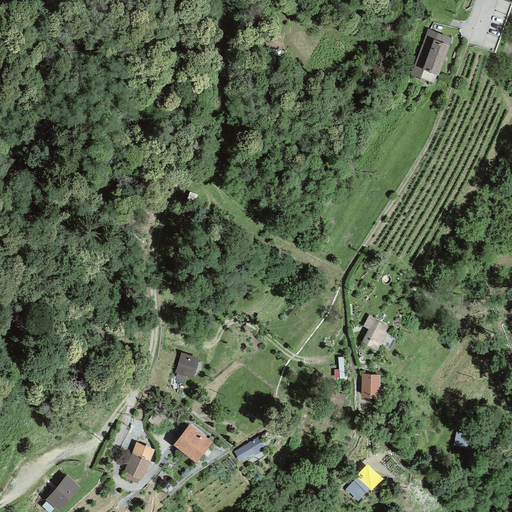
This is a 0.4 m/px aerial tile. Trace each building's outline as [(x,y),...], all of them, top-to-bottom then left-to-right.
[(59,0),(45,0),(44,7),(57,9),(59,0)] [(280,50),(283,33),(261,29),(258,46),(280,50)] [(423,70),(438,76),(452,38),(428,29),(410,75),(420,78),(423,70)] [(196,195),(189,192),(186,202),(192,205),(196,195)] [(385,333),(388,327),(369,315),(363,326),(368,329),(361,342),(375,350),(379,344),(381,345),(381,344),(387,334),(385,333)] [(387,333),(387,334),(381,344),(390,350),(396,338),(387,333)] [(177,371),(196,374),(199,353),(180,350),(177,371)] [(380,375),(361,374),(361,397),(379,399),(380,375)] [(345,395),(332,391),(328,404),(341,408),(345,395)] [(212,442),(189,425),(173,445),(196,463),(212,442)] [(469,436),(456,433),(454,444),(467,447),(469,436)] [(261,436),(234,451),(240,462),(254,453),(255,455),(264,450),(260,444),(264,441),(261,436)] [(131,454),(149,462),(154,450),(136,442),(131,454)] [(125,478),(137,484),(139,479),(141,480),(149,462),(131,454),(124,472),(127,473),(125,478)] [(66,475),(45,500),(59,511),(80,487),(66,475)] [(370,488),(358,476),(345,489),(357,501),(370,488)] [(48,511),(50,511),(54,509),(46,502),(42,506),(48,511)]
